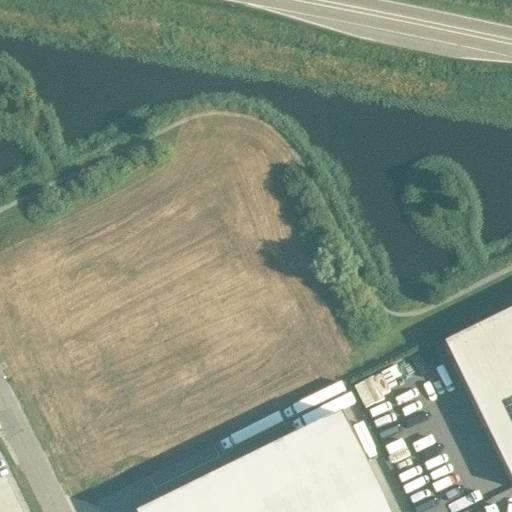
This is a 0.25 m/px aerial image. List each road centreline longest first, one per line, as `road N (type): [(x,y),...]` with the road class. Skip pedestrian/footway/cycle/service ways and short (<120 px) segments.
road 1 (primary): [(511,43),(278,0)]
road 2 (unclassified): [(56,511),(0,394)]
